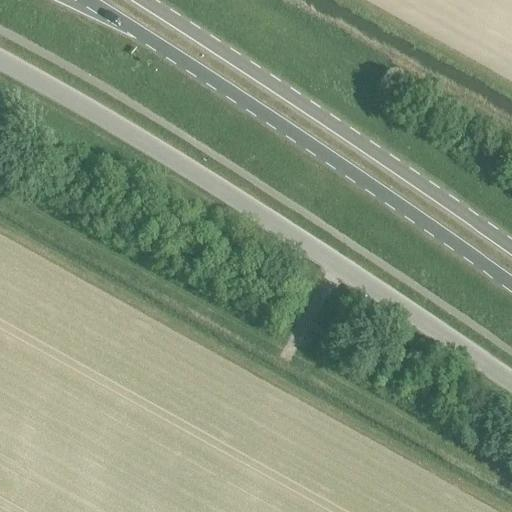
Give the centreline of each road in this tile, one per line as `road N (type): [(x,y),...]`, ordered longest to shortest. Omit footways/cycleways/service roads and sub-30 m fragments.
road 1 (unclassified): [(511,385),(337,264),(0,64)]
road 2 (primary): [(83,0),(511,288)]
road 3 (primary): [(511,248),(143,0)]
